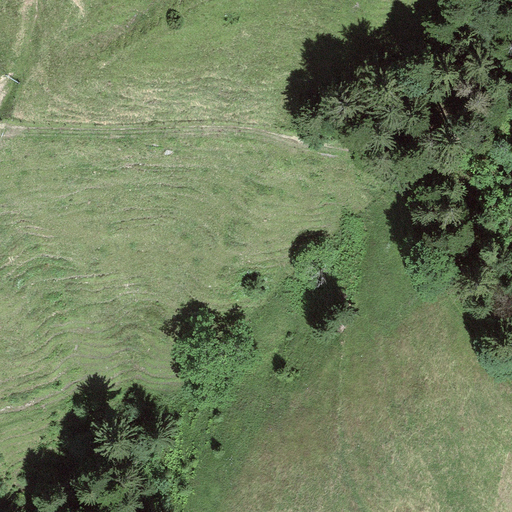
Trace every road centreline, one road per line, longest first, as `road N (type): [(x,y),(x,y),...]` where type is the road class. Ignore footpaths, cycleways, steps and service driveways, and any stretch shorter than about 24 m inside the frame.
road 1 (track): [(0,130),(258,133),(340,149),(394,186),(496,362),(511,376)]
road 2 (track): [(182,0),(0,99)]
